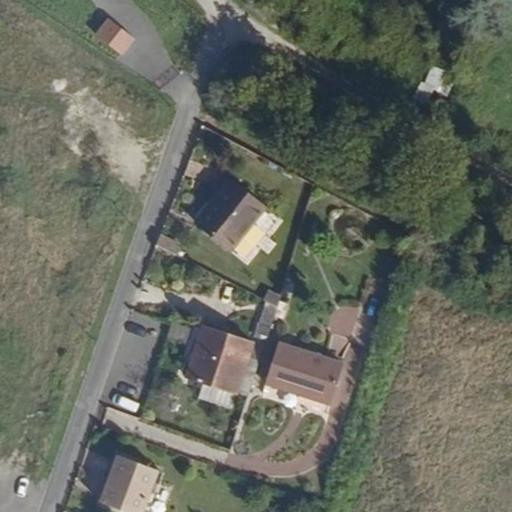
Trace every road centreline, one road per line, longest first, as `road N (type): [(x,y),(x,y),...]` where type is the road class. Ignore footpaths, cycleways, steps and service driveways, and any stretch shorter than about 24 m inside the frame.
road 1 (residential): [(230,8),(50,511)]
road 2 (track): [(219,0),(432,131)]
